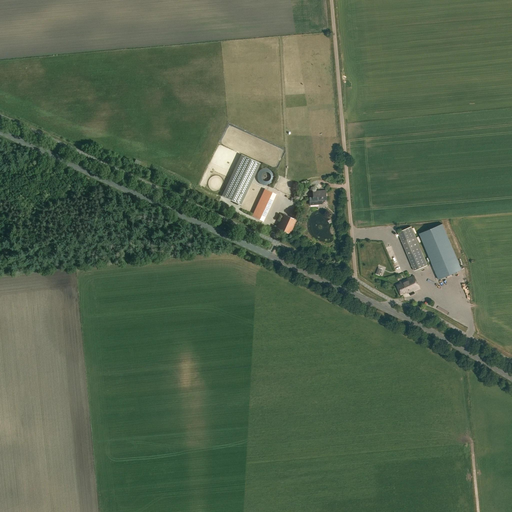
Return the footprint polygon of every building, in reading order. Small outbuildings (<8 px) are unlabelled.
[(260,163),(241,155),(222,196),(241,205),(260,163)] [(252,216),(263,221),(276,194),(265,189),(252,216)] [(326,200),(326,190),(313,191),(313,197),(310,197),(310,204),(322,203),(322,200),(326,200)] [(283,213),(276,227),(290,234),(297,220),(283,213)] [(442,224),(419,234),(439,280),(462,270),(442,224)] [(427,266),(411,227),(398,232),(414,271),(427,266)] [(410,292),(420,288),(415,276),(400,282),(401,284),(397,286),(401,294),(406,292),(407,293),(410,292)] [(431,286),(424,288),(428,297),(434,295),(431,286)]
